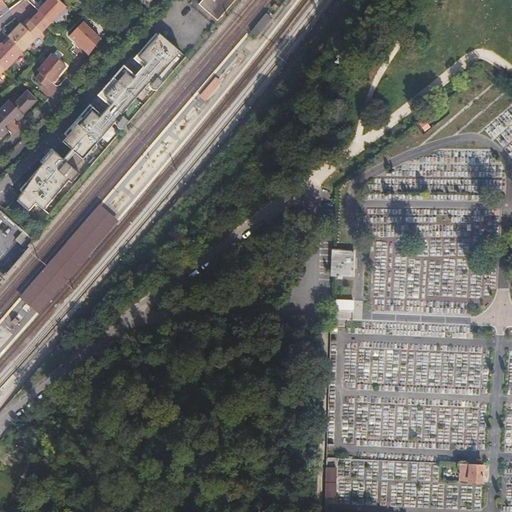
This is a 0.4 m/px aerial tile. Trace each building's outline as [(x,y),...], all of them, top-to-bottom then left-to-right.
[(24,51),(67,7),(59,0),(48,0),(44,4),(41,8),(38,11),(39,12),(30,21),(24,27),(21,25),(20,24),(8,37),(10,39),(4,46),(1,43),(0,44),(0,74),(5,69),(6,70),(19,56),(18,55),(23,50),(24,51)] [(201,0),(200,2),(219,19),(235,0),(201,0)] [(7,5),(0,10),(2,13),(2,12),(4,14),(10,10),(7,5)] [(249,32),(256,38),(272,17),(265,12),(249,32)] [(27,19),(21,25),(24,27),(30,21),(27,19)] [(84,22),(70,36),(88,53),(102,39),(84,22)] [(156,92),(164,83),(158,78),(181,51),(164,36),(162,39),(156,33),(135,58),(144,66),(135,76),(126,68),(121,73),(119,71),(108,84),(111,85),(101,97),(110,105),(102,115),(92,106),(92,107),(83,116),(81,114),(70,127),(72,129),(67,135),(62,141),(69,146),(72,149),(64,159),(60,156),(51,148),(41,161),(43,162),(20,189),(22,191),(21,192),(20,193),(20,194),(19,195),(19,197),(19,198),(20,200),(20,201),(21,202),(23,204),(30,210),(36,202),(44,209),(69,180),(72,183),(80,174),(82,176),(91,165),(86,160),(117,125),(120,128),(121,129),(121,130),(122,130),(123,130),(130,121),(124,116),(150,87),(153,90),(154,91),(155,91),(155,92),(156,92)] [(8,37),(1,43),(4,46),(10,39),(8,37)] [(67,66),(53,54),(39,70),(41,73),(36,78),(47,87),(52,82),(53,82),(67,66)] [(99,95),(101,97),(111,85),(108,84),(99,95)] [(0,137),(8,129),(5,125),(14,116),(17,120),(37,100),(28,90),(14,104),(10,100),(0,109),(0,137)] [(89,105),(81,114),(83,116),(92,107),(89,105)] [(69,146),(60,156),(64,159),(72,149),(69,146)] [(118,220),(100,205),(20,298),(38,314),(118,220)] [(22,247),(29,239),(22,233),(15,241),(22,247)] [(333,252),(333,277),(354,278),(355,252),(333,252)] [(354,302),(335,301),(335,310),(354,310),(354,302)] [(328,461),(327,501),(338,502),(339,462),(328,461)] [(461,469),(461,486),(486,486),(485,471),(461,469)] [(472,489),(461,489),(461,507),(472,508),(472,489)]
